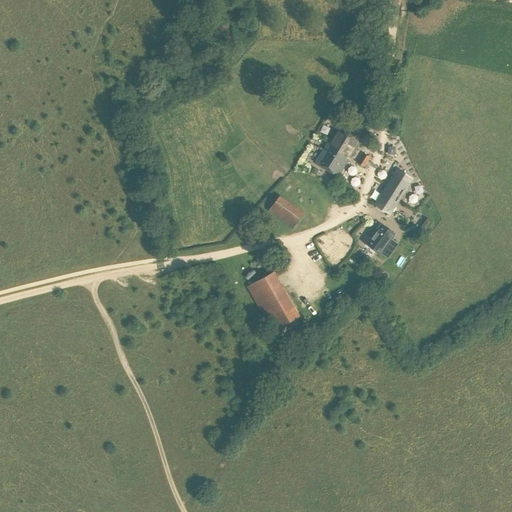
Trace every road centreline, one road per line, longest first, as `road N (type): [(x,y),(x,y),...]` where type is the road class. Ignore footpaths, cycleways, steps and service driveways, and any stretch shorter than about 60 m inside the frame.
road 1 (track): [(86,280),(184,511)]
road 2 (track): [(395,10),(384,127),(361,201),(321,228)]
road 3 (track): [(321,228),(283,244),(147,267)]
